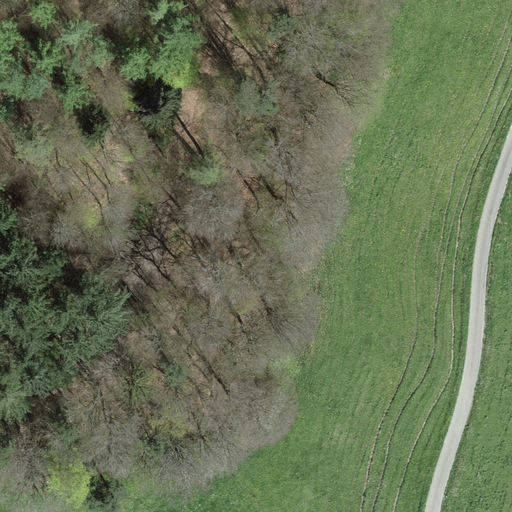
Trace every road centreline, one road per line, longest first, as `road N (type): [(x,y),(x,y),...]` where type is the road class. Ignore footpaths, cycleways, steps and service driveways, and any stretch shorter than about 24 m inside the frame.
road 1 (track): [(218,0),(193,80),(167,223),(145,284),(113,330),(70,370),(0,402)]
road 2 (unclassified): [(434,511),(476,380),(487,251),(511,164)]
